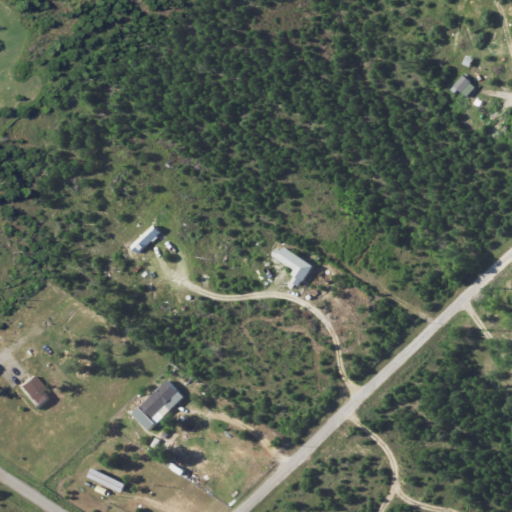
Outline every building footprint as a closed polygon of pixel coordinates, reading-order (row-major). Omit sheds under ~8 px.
[(469,98),(478,86),(464,75),(455,87),(469,98)] [(130,247),(138,255),(162,234),(154,225),(130,247)] [(289,284),(298,290),(314,266),(282,245),(274,257),(297,272),(289,284)] [(51,398),(29,374),(15,387),(37,410),(51,398)] [(161,421),(186,397),(170,380),(133,415),(150,432),(161,421)]
